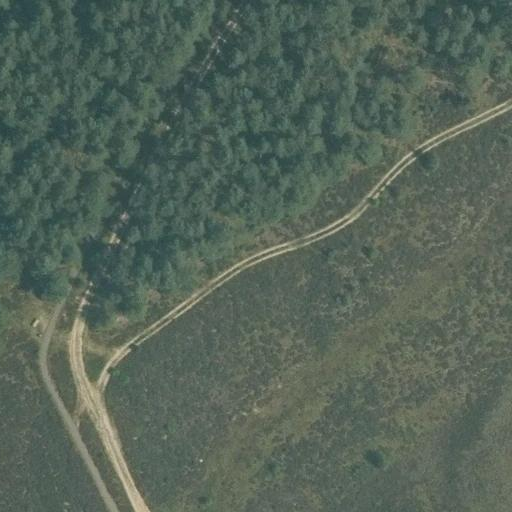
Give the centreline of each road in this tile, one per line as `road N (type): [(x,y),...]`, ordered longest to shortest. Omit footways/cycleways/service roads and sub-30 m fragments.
road 1 (track): [(511,103),(404,161),(337,228),(214,284),(111,364),(86,401)]
road 2 (track): [(247,0),(179,109),(83,303),(75,344),(86,401)]
road 3 (unknown): [(76,339),(189,116),(263,0)]
road 4 (track): [(86,401),(140,511)]
